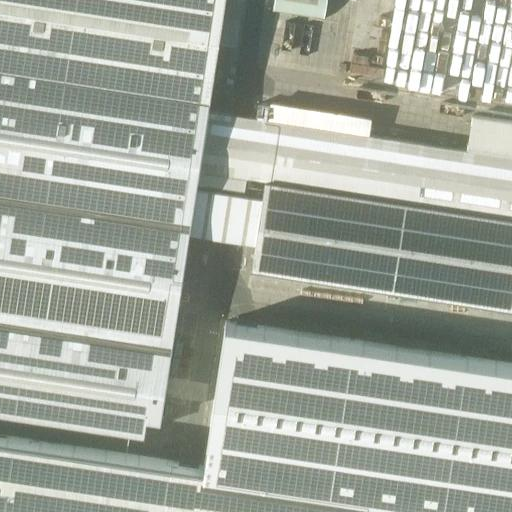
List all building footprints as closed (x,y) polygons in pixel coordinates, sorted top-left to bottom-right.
[(147,416),(162,418),(200,166),(205,167),(214,110),(209,109),(226,0),(0,0),(0,408),(145,431),(147,416)] [(270,0),(269,9),(318,18),(321,0),(270,0)] [(258,116),(249,174),(267,177),(511,214),(511,155),(467,148),(428,142),(368,133),(267,118),(258,116)] [(257,242),(253,267),(511,306),(511,214),(267,177),(264,196),(257,242)] [(511,363),(226,321),(205,465),(511,511),(511,363)] [(511,511),(205,465),(0,434),(0,511),(511,511)]
